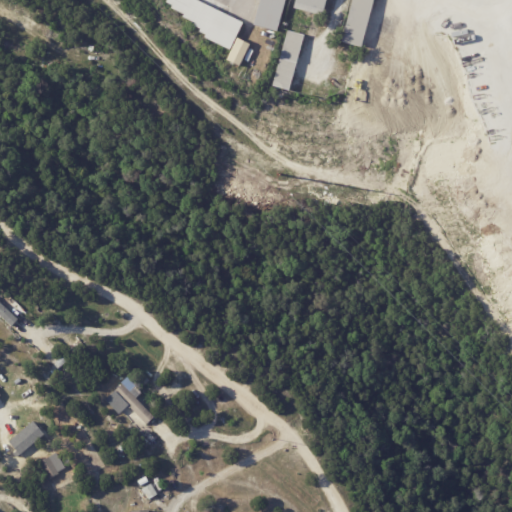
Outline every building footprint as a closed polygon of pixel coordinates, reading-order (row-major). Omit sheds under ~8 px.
[(201,0),(245,21),(232,48),(206,36),(207,33),(201,30),(202,28),(196,24),(197,22),(184,16),(185,13),(172,6),(173,4),(167,1),(167,0),(201,0)] [(286,0),(279,30),(256,23),(261,0),(286,0)] [(328,0),(324,16),(296,8),(298,0),(328,0)] [(377,0),(366,45),(346,40),(355,0),(377,0)] [(307,34),(292,89),(275,84),(290,29),(307,34)] [(249,43),(236,37),(226,60),(240,65),(249,43)] [(0,291),(2,293),(0,296),(0,300),(20,319),(13,326),(0,314),(0,291)] [(56,363),(63,357),(68,363),(61,369),(56,363)] [(126,385),(131,391),(135,388),(142,394),(138,398),(156,417),(148,425),(116,392),(124,384),(126,385)] [(11,441),(36,421),(47,434),(22,455),(11,441)] [(149,438),(153,434),(158,439),(154,443),(149,438)] [(48,478),(65,469),(56,452),(39,461),(48,478)] [(141,481),(149,477),(152,482),(144,486),(141,481)] [(160,495),(152,499),(146,488),(154,484),(160,495)]
